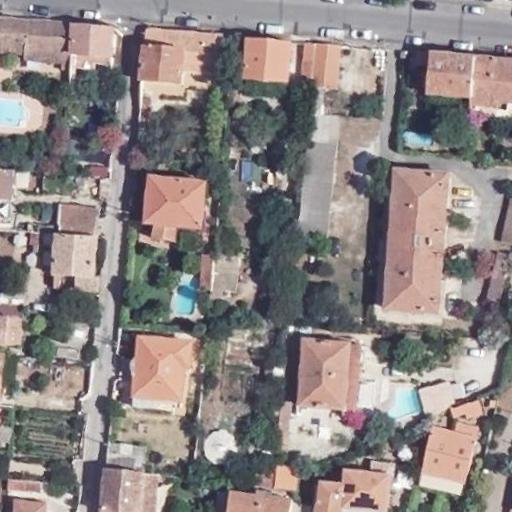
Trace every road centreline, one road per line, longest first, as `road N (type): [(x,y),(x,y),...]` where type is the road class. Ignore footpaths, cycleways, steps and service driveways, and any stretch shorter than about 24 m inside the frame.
road 1 (residential): [(86,511),(131,3)]
road 2 (residential): [(131,3),(511,45)]
